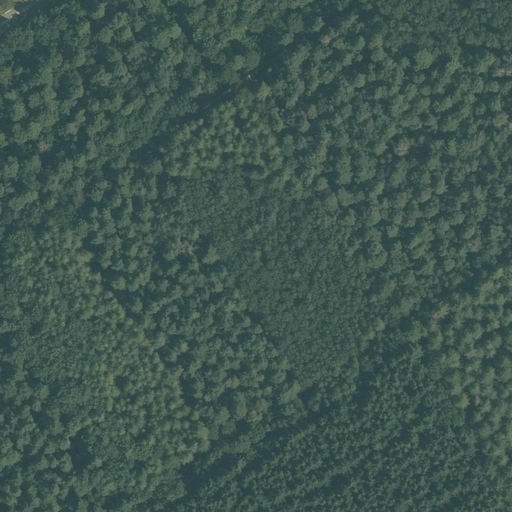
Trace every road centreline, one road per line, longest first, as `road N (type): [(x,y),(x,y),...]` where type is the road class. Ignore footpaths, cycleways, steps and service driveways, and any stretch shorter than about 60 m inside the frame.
road 1 (track): [(511,247),(125,511)]
road 2 (track): [(0,248),(366,0)]
road 3 (track): [(398,323),(511,487)]
